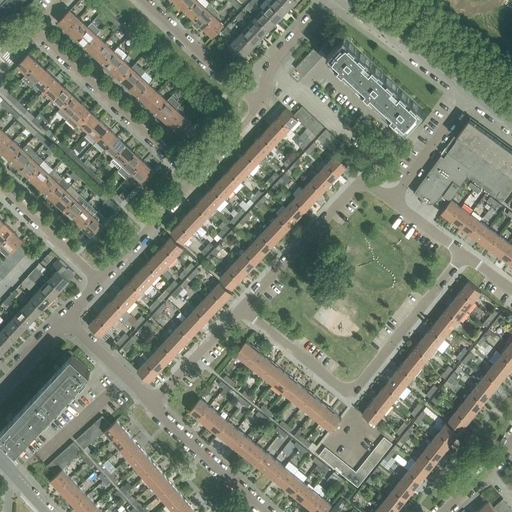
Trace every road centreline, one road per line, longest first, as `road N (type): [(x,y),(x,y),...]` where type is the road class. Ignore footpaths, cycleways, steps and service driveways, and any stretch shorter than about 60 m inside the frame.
road 1 (residential): [(240,311),(348,395),(464,254)]
road 2 (residential): [(240,311),(359,180),(392,201)]
road 3 (residential): [(191,181),(40,33)]
road 4 (residential): [(258,109),(143,0)]
road 5 (residential): [(265,511),(151,404)]
road 6 (residential): [(15,479),(126,378)]
road 7 (residential): [(96,283),(191,181)]
road 8 (residential): [(399,138),(321,69),(298,93)]
road 9 (residential): [(96,283),(0,191)]
road 10 (residential): [(392,201),(467,96)]
road 11 (residential): [(151,404),(240,311)]
